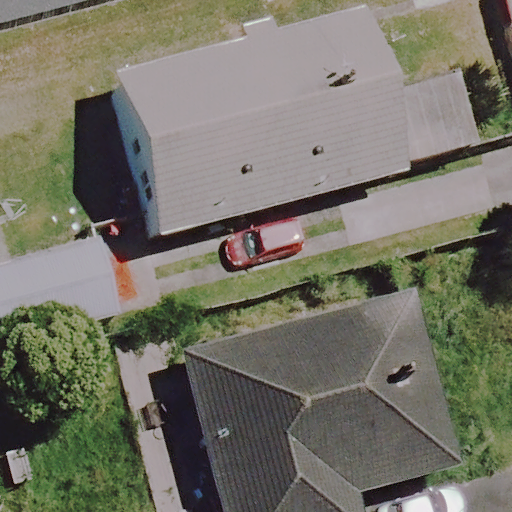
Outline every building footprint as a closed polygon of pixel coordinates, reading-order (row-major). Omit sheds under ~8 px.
[(92,106),(139,264),(465,169),(439,77),(366,99),(347,32),(92,106)] [(0,282),(0,358),(106,331),(88,260),(0,282)] [(442,292),(459,387),(511,377),(511,297),(509,280),(442,292)] [(347,511),(436,489),(389,313),(161,374),(197,511),(347,511)] [(511,455),(511,383),(449,397),(463,465),(511,455)]
